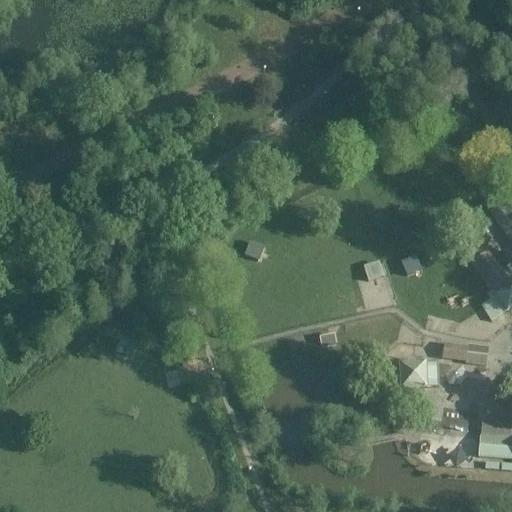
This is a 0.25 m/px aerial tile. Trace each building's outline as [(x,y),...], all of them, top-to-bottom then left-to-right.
[(257,262),(260,253),(248,249),(245,258),(257,262)] [(420,272),(417,263),(402,269),(406,278),(420,272)] [(381,275),(379,266),(363,271),(366,280),(381,275)] [(507,313),(511,310),(511,285),(496,297),(481,307),(491,323),(507,313)] [(445,362),(489,361),(489,345),(445,345),(445,362)] [(439,389),(438,365),(401,367),(402,391),(439,389)] [(511,461),(511,440),(481,439),(479,459),(511,461)]
